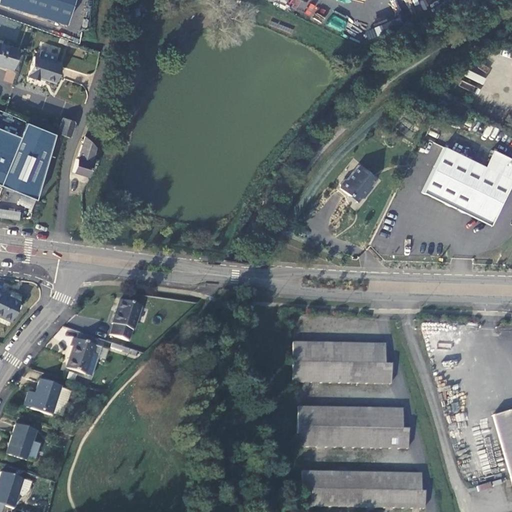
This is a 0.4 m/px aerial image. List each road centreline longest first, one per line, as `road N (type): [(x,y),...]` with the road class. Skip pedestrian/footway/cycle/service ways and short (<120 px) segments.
road 1 (secondary): [(81,261),(511,290)]
road 2 (residential): [(98,79),(67,164),(53,255)]
road 3 (tertiary): [(0,379),(81,261)]
